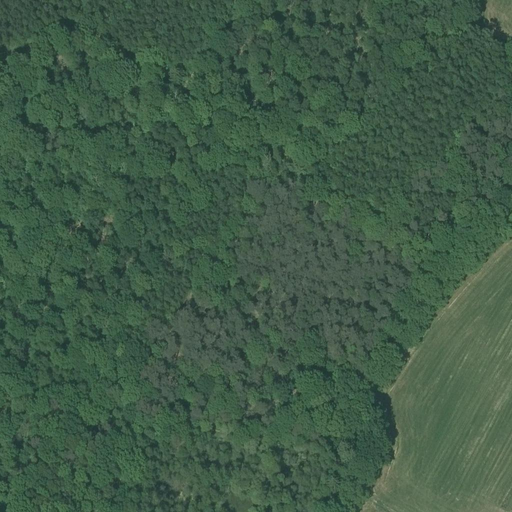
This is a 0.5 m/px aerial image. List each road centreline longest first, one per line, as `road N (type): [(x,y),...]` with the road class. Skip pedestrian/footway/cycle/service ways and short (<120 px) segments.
road 1 (track): [(76,24),(464,280)]
road 2 (track): [(283,160),(148,361),(123,511)]
road 3 (track): [(0,423),(391,449)]
road 4 (track): [(0,422),(70,226),(115,187),(143,133)]
road 5 (track): [(464,28),(309,177)]
